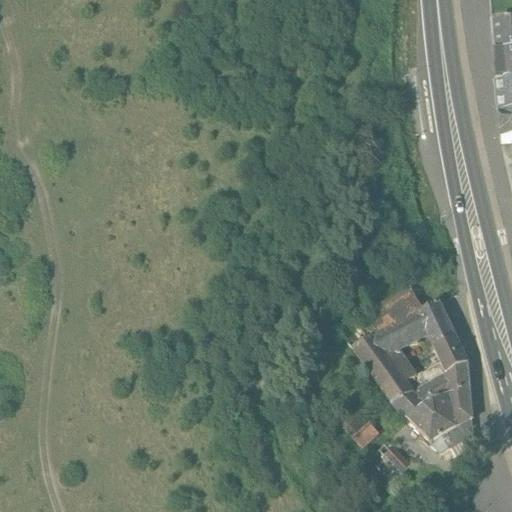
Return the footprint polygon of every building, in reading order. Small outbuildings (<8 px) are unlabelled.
[(511,28),(505,29),(492,30),(494,60),(511,58),(511,28)] [(511,58),(494,60),(497,89),(511,88),(511,58)] [(511,88),(497,89),(498,102),(511,100),(511,88)] [(511,100),(498,102),(499,122),(511,120),(511,100)] [(511,120),(499,122),(501,147),(511,146),(511,145),(511,120)] [(439,311),(375,346),(387,363),(429,341),(448,331),(439,311)] [(448,331),(429,341),(435,355),(454,344),(448,331)] [(454,344),(435,355),(442,369),(448,381),(467,371),(454,344)] [(387,363),(375,346),(354,357),(368,378),(393,413),(413,401),(411,399),(405,390),(387,363)] [(368,378),(354,357),(345,362),(360,383),(368,378)] [(442,369),(431,376),(436,388),(448,381),(442,369)] [(413,401),(393,413),(431,450),(460,433),(467,445),(473,442),(472,428),(467,371),(448,381),(436,388),(413,401)] [(423,380),(405,390),(411,399),(428,389),(423,380)] [(460,433),(431,450),(441,460),(467,445),(460,433)]
